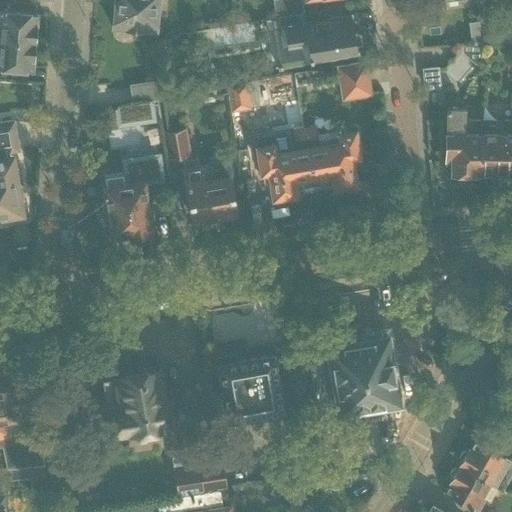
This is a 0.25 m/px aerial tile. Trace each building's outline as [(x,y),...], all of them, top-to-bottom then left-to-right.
[(136,30),(155,32),(157,0),(113,0),(112,28),(116,29),(118,30),(120,30),(122,31),(125,31),(129,31),(132,31),(134,31),(136,30)] [(272,0),(274,14),(281,13),(288,13),(298,11),(302,11),(300,0),(272,0)] [(0,37),(34,40),(36,12),(0,9),(0,37)] [(299,14),(266,20),(267,31),(286,28),(288,44),(283,45),(287,68),(291,67),(336,60),(335,55),(337,54),(357,51),(356,47),(362,44),(360,34),(353,32),(351,16),(331,19),(300,24),(299,14)] [(482,20),(482,43),(500,43),(500,29),(495,20),(482,20)] [(34,40),(0,37),(0,65),(12,66),(32,68),(34,40)] [(338,68),(343,99),(371,95),(365,63),(338,68)] [(424,87),(424,88),(426,88),(434,87),(439,82),(437,68),(423,69),(422,69),(422,70),(423,70),(424,79),(423,79),(423,80),(424,80),(425,87),(424,87)] [(132,86),(135,103),(159,99),(156,82),(132,86)] [(245,82),(227,85),(232,111),(249,108),(245,82)] [(135,103),(117,106),(118,109),(119,109),(121,123),(125,123),(137,121),(161,117),(162,117),(159,99),(135,103)] [(476,176),(480,172),(480,120),(463,120),(463,108),(446,108),(446,132),(444,132),(444,154),(450,154),(450,172),(462,173),(466,176),(476,176)] [(0,214),(20,211),(11,157),(11,156),(8,157),(7,151),(19,149),(14,120),(0,122),(0,214)] [(480,172),(511,172),(511,120),(480,120),(480,172)] [(315,125),(304,127),(314,186),(330,183),(331,187),(355,183),(353,168),(360,167),(354,131),(338,134),(340,143),(329,145),(327,133),(317,135),(315,125)] [(186,127),(162,131),(166,157),(166,158),(169,157),(181,155),(192,220),(217,215),(222,219),(230,217),(234,213),(233,212),(235,212),(232,192),(229,173),(233,172),(229,149),(209,152),(210,161),(199,163),(197,154),(191,155),(190,152),(186,127)] [(257,146),(255,147),(255,148),(257,148),(262,179),(270,177),(273,197),(274,197),(297,193),(297,189),(314,186),(304,127),(292,129),(294,141),(290,142),(287,129),(255,135),(257,146)] [(247,148),(236,150),(238,161),(249,159),(247,148)] [(108,201),(101,202),(104,216),(110,215),(113,234),(117,233),(120,235),(126,234),(128,232),(149,229),(143,183),(142,183),(141,180),(160,178),(157,156),(126,160),(128,177),(125,178),(124,173),(105,176),(107,186),(106,187),(108,201)] [(308,350),(311,370),(319,415),(339,411),(339,413),(399,402),(388,336),(352,342),(345,338),(339,339),(335,345),(328,346),(328,347),(308,350)] [(219,366),(222,386),(228,418),(281,409),(272,355),(235,361),(234,358),(227,359),(227,362),(214,364),(214,367),(219,366)] [(105,401),(110,439),(174,428),(169,392),(161,393),(158,370),(134,373),(131,371),(124,372),(122,375),(115,376),(116,379),(102,381),(105,401)] [(0,444),(4,444),(7,456),(9,468),(28,467),(43,465),(36,428),(20,432),(16,414),(17,414),(8,371),(0,372),(0,444)] [(187,443),(191,467),(175,470),(179,496),(227,487),(218,437),(187,443)] [(461,461),(459,464),(489,481),(501,488),(511,469),(511,459),(509,457),(493,448),(476,438),(471,447),(469,446),(467,450),(463,451),(460,456),(461,461)] [(446,491),(445,492),(477,511),(485,497),(481,495),(489,481),(459,464),(457,467),(453,468),(450,474),(451,478),(449,481),(451,482),(446,491)] [(43,465),(28,467),(29,480),(44,479),(43,465)] [(317,472),(320,490),(350,485),(347,467),(317,472)] [(275,484),(270,493),(277,498),(278,498),(290,505),(285,511),(322,511),(307,503),(283,488),(275,484)] [(228,511),(228,507),(221,508),(218,491),(180,497),(181,501),(159,505),(159,511),(228,511)] [(150,511),(149,503),(135,506),(135,511),(150,511)]
